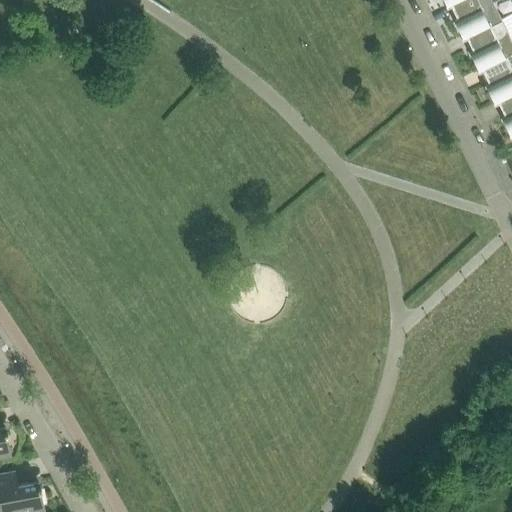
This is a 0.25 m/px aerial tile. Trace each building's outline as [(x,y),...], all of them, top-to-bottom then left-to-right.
[(453,0),(452,1),(455,8),(459,16),(455,18),(463,35),(468,33),(501,17),(492,0),(453,0)] [(501,17),(508,32),(509,32),(511,38),(511,12),(501,17)] [(501,17),(468,33),(472,43),(475,48),(471,50),(479,68),(483,66),(511,51),(511,38),(509,32),(508,32),(501,17)] [(486,83),(495,100),(499,98),(511,91),(511,51),(483,66),(491,81),(486,83)] [(511,91),(499,98),(507,113),(502,115),(511,133),(511,132),(511,91)] [(0,456),(11,454),(7,433),(8,432),(8,428),(6,428),(5,424),(0,424),(0,456)] [(39,479),(18,483),(15,470),(0,472),(0,504),(1,511),(29,511),(45,509),(40,487),(42,487),(41,483),(40,483),(39,479)]
